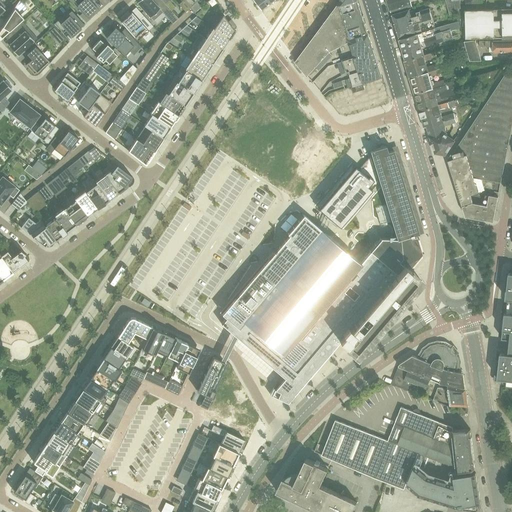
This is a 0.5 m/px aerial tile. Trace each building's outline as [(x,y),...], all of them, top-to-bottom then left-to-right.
[(20,0),(19,0),(0,29),(0,36),(1,38),(23,18),(20,15),(27,8),(20,0)] [(77,7),(87,18),(95,11),(94,10),(97,7),(91,1),(91,0),(72,0),(78,6),(77,7)] [(153,21),(162,12),(168,7),(161,0),(156,0),(154,2),(152,0),(138,0),(136,2),(153,21)] [(168,0),(165,3),(170,9),(174,6),(168,0)] [(253,0),(256,4),(256,5),(258,8),(260,8),(261,9),(273,0),(253,0)] [(357,0),(341,0),(296,61),(308,75),(331,50),(345,42),(349,40),(368,33),(357,0)] [(397,0),(388,3),(391,12),(412,6),(410,1),(414,0),(397,0)] [(454,9),(452,0),(445,0),(450,15),(456,14),(456,12),(454,9)] [(460,0),(456,0),(452,1),(454,9),(459,9),(460,9),(461,6),(460,0)] [(200,7),(196,2),(189,8),(194,13),(200,7)] [(415,10),(410,12),(409,9),(392,14),(399,37),(435,27),(430,8),(416,12),(415,10)] [(466,39),(511,37),(511,8),(465,10),(466,39)] [(81,28),(80,27),(83,24),(71,10),(65,16),(66,17),(63,20),(62,19),(61,17),(55,22),(54,23),(63,33),(65,31),(66,30),(71,36),(79,30),(81,28)] [(137,40),(142,36),(146,41),(153,35),(148,30),(153,26),(143,16),(139,20),(131,11),(129,12),(128,11),(120,18),(122,19),(120,21),(137,40)] [(223,13),(213,28),(229,38),(234,30),(234,28),(236,27),(236,26),(231,19),(230,19),(228,21),(223,13)] [(178,18),(175,15),(169,20),(172,24),(178,18)] [(460,21),(434,29),(399,39),(404,54),(422,48),(426,47),(452,39),(450,30),(462,27),(460,21)] [(16,38),(11,43),(8,45),(18,55),(37,38),(22,22),(10,32),(16,38)] [(186,25),(182,29),(188,33),(191,29),(186,25)] [(55,37),(59,33),(54,27),(49,31),(55,37)] [(205,38),(222,49),(229,38),(213,28),(212,27),(205,38)] [(135,41),(124,28),(120,33),(115,29),(107,38),(125,55),(133,46),(132,45),(135,41)] [(349,52),(341,55),(343,60),(374,50),(368,33),(349,40),(345,42),(349,52)] [(198,49),(215,60),(222,49),(205,38),(199,34),(192,45),(193,45),(198,49)] [(493,53),(511,52),(511,38),(495,39),(496,41),(479,41),(479,47),(493,47),(493,53)] [(112,51),(113,50),(107,44),(106,45),(100,39),(92,48),(98,53),(96,56),(102,62),(104,59),(109,64),(117,55),(112,51)] [(461,62),(470,61),(481,61),(475,40),(464,42),(454,45),(456,53),(459,52),(461,62)] [(186,55),(191,59),(208,70),(215,60),(198,49),(193,45),(186,55)] [(26,65),(34,74),(49,61),(35,46),(26,53),(32,59),(26,65)] [(404,60),(404,62),(424,56),(422,48),(404,54),(406,60),(404,60)] [(349,72),(350,74),(359,71),(379,65),(374,50),(343,60),(347,73),(349,72)] [(160,52),(157,56),(166,62),(169,58),(160,52)] [(407,70),(425,64),(424,61),(437,57),(435,53),(424,56),(404,62),(407,70)] [(185,69),(201,80),(208,70),(191,59),(185,69)] [(79,66),(89,74),(92,69),(93,68),(84,61),(79,66)] [(103,68),(97,63),(93,68),(92,69),(98,74),(103,68)] [(425,64),(407,70),(409,78),(440,69),(443,68),(441,64),(427,68),(425,64)] [(379,65),(359,71),(350,74),(354,86),(382,76),(379,65)] [(173,79),(193,92),(193,91),(195,92),(201,83),(200,82),(201,80),(185,69),(181,66),(173,79)] [(440,69),(409,78),(414,95),(445,85),(447,84),(446,79),(444,80),(431,83),(429,77),(444,73),(443,68),(440,69)] [(466,79),(463,80),(465,85),(465,88),(470,87),(482,83),(495,79),(502,68),(466,79)] [(80,82),(67,72),(54,89),(67,99),(80,82)] [(152,83),(155,79),(145,73),(143,77),(149,81),(152,83)] [(123,75),(119,80),(125,85),(129,80),(123,75)] [(466,216),(494,221),(499,197),(485,194),(483,204),(473,202),(472,198),(470,193),(484,189),(499,193),(511,126),(511,75),(505,75),(453,154),(454,158),(449,160),(466,216)] [(113,85),(117,79),(113,76),(109,82),(113,85)] [(143,77),(140,81),(146,85),(147,84),(150,86),(152,83),(149,81),(143,77)] [(168,93),(185,105),(193,92),(173,79),(171,82),(174,84),(168,93)] [(484,90),(489,88),(495,79),(482,83),(484,90)] [(0,109),(1,108),(0,107),(0,99),(4,96),(11,90),(12,89),(10,88),(12,86),(6,80),(4,81),(3,80),(2,80),(3,80),(0,82),(0,109)] [(73,97),(77,101),(88,109),(99,94),(100,93),(84,81),(72,97),(73,97)] [(453,83),(445,85),(414,95),(417,103),(435,98),(455,92),(453,83)] [(419,112),(422,119),(440,114),(453,110),(452,108),(482,99),(487,91),(457,100),(450,102),(419,112)] [(165,92),(159,102),(178,115),(185,105),(168,93),(165,92)] [(417,103),(419,112),(450,102),(457,100),(455,92),(435,98),(417,103)] [(95,125),(104,113),(103,111),(107,105),(103,103),(106,99),(103,97),(103,96),(99,94),(88,109),(83,115),(93,123),(95,125)] [(11,112),(29,126),(29,127),(30,127),(30,126),(39,115),(40,115),(39,114),(31,109),(32,108),(27,105),(20,100),(19,99),(19,100),(10,111),(10,112),(11,112)] [(170,126),(174,120),(175,120),(179,115),(178,115),(159,102),(158,101),(150,113),(151,114),(170,126)] [(127,113),(130,115),(133,110),(125,104),(121,109),(127,113)] [(121,109),(116,116),(117,116),(123,120),(127,113),(121,109)] [(145,125),(163,137),(170,126),(151,114),(144,125),(145,125)] [(422,119),(424,127),(427,126),(428,127),(455,119),(453,114),(441,117),(440,114),(422,119)] [(48,143),(52,138),(47,134),(54,125),(44,117),(39,124),(36,122),(30,130),(48,143)] [(445,154),(454,141),(444,134),(446,133),(444,127),(456,123),(455,119),(428,127),(436,152),(445,154)] [(119,127),(112,122),(105,133),(112,138),(119,127)] [(145,125),(144,125),(136,138),(154,150),(163,137),(145,125)] [(59,141),(54,138),(45,149),(51,154),(54,149),(64,156),(67,152),(69,153),(74,146),(73,145),(78,138),(68,130),(64,135),(59,141)] [(145,164),(154,150),(136,138),(128,150),(145,164)] [(387,151),(386,146),(373,149),(371,150),(370,151),(396,236),(389,236),(389,238),(400,239),(413,235),(419,233),(393,150),(387,151)] [(355,166),(318,208),(340,227),(379,181),(371,154),(358,169),(355,166)] [(78,158),(73,162),(76,166),(77,165),(80,168),(83,165),(78,158)] [(34,163),(31,167),(34,169),(41,174),(44,171),(34,163)] [(105,174),(105,175),(118,192),(126,187),(125,186),(124,185),(126,183),(132,176),(117,164),(111,172),(109,170),(105,174)] [(67,167),(63,171),(68,178),(73,174),(67,167)] [(42,175),(34,169),(31,174),(37,179),(42,175)] [(95,181),(96,182),(109,199),(118,192),(105,174),(95,181)] [(62,182),(57,175),(51,180),(57,188),(52,192),(55,196),(60,192),(66,187),(62,182)] [(2,177),(0,179),(0,203),(0,204),(8,194),(13,198),(19,190),(2,177)] [(109,199),(96,182),(85,191),(98,208),(109,199)] [(45,185),(37,192),(43,200),(44,201),(52,195),(45,185)] [(75,199),(87,215),(88,215),(97,208),(98,208),(85,191),(84,190),(74,198),(75,199)] [(18,210),(28,203),(26,200),(20,192),(11,204),(18,210)] [(35,213),(35,212),(35,211),(39,208),(36,205),(43,200),(46,204),(44,201),(43,200),(37,192),(26,200),(28,203),(35,213)] [(87,215),(75,199),(64,207),(76,224),(76,223),(76,224),(87,215)] [(54,215),(66,231),(67,230),(69,229),(75,224),(76,224),(64,207),(63,208),(55,214),(54,215)] [(369,305),(402,267),(396,262),(401,256),(400,239),(389,238),(380,238),(380,239),(359,262),(321,229),(320,229),(303,214),(287,233),(289,235),(267,260),(221,313),(226,317),(221,323),(232,333),(235,335),(272,367),(285,379),(280,384),(276,382),(270,394),(277,398),(277,397),(287,402),(307,379),(340,340),(338,339),(343,333),(342,332),(347,325),(349,327),(369,305)] [(54,215),(43,223),(55,239),(61,234),(62,235),(67,232),(66,231),(54,215)] [(44,245),(45,245),(46,243),(48,245),(55,239),(43,223),(40,219),(35,223),(28,217),(21,227),(44,245)] [(413,235),(400,239),(401,256),(396,262),(402,267),(403,266),(406,268),(406,267),(408,265),(410,267),(422,254),(416,237),(414,238),(413,235)] [(7,250),(0,255),(12,271),(28,260),(24,255),(25,253),(20,250),(12,256),(7,250)] [(12,271),(0,255),(0,254),(0,276),(2,279),(3,279),(3,278),(12,272),(13,271),(12,271)] [(413,286),(420,278),(406,267),(406,268),(403,266),(402,267),(369,305),(349,327),(347,325),(342,332),(343,333),(338,339),(340,340),(356,353),(366,341),(367,341),(368,341),(369,341),(370,340),(370,339),(370,338),(369,337),(413,286)] [(511,272),(509,272),(509,273),(507,289),(506,289),(505,298),(506,298),(508,298),(511,298),(511,313),(506,313),(505,313),(502,338),(509,339),(509,347),(508,353),(500,352),(499,361),(497,378),(507,379),(511,379),(511,272)] [(144,298),(141,302),(147,307),(150,302),(144,298)] [(118,334),(117,335),(127,342),(134,332),(146,338),(152,326),(134,318),(133,317),(132,317),(131,317),(130,318),(129,318),(129,319),(128,319),(125,323),(123,326),(122,328),(123,328),(119,334),(118,334)] [(146,338),(142,348),(154,354),(155,352),(165,332),(152,326),(146,338)] [(165,332),(155,352),(166,357),(167,355),(175,337),(165,332)] [(235,335),(232,333),(219,359),(223,361),(235,335)] [(117,335),(110,346),(125,357),(133,346),(127,342),(117,335)] [(175,337),(167,355),(178,361),(187,343),(175,337)] [(178,361),(176,366),(180,369),(188,372),(198,352),(200,349),(192,345),(187,343),(178,361)] [(399,366),(430,379),(442,384),(448,385),(460,388),(463,388),(465,389),(465,388),(465,385),(463,373),(460,372),(457,371),(457,369),(457,368),(458,361),(456,354),(452,348),(445,344),(438,343),(430,345),(424,350),(421,357),(420,357),(420,358),(413,355),(400,364),(399,366)] [(110,346),(103,357),(118,368),(125,357),(110,346)] [(206,365),(195,389),(210,397),(213,390),(226,363),(223,361),(219,359),(211,355),(206,365)] [(103,357),(96,367),(113,378),(114,380),(121,370),(118,368),(103,357)] [(426,388),(430,379),(399,366),(392,384),(402,388),(409,391),(412,383),(426,388)] [(96,367),(89,377),(106,388),(113,378),(96,367)] [(132,367),(129,375),(131,376),(140,382),(143,378),(145,373),(132,367)] [(145,373),(143,378),(148,381),(151,373),(146,371),(145,373)] [(131,376),(124,386),(125,386),(127,388),(135,393),(141,383),(140,382),(131,376)] [(89,377),(82,388),(100,400),(104,403),(106,399),(102,396),(106,389),(106,388),(89,377)] [(163,379),(159,386),(165,389),(168,382),(163,379)] [(168,382),(165,389),(172,392),(177,383),(169,380),(168,382)] [(465,389),(463,388),(460,388),(448,385),(448,389),(438,387),(437,390),(433,401),(446,406),(468,406),(468,405),(467,405),(467,397),(466,397),(466,393),(465,389)] [(125,386),(122,391),(132,397),(135,393),(127,388),(125,386)] [(82,388),(74,400),(92,412),(100,400),(82,388)] [(202,396),(198,404),(205,408),(209,399),(202,396)] [(74,400),(67,412),(86,425),(94,413),(92,412),(74,400)] [(456,470),(475,468),(470,428),(451,429),(451,426),(447,424),(431,418),(431,417),(412,410),(411,410),(401,407),(388,440),(345,423),(335,420),(322,455),(405,489),(413,467),(418,456),(420,452),(450,464),(456,466),(456,470)] [(67,412),(60,421),(82,436),(88,426),(86,425),(67,412)] [(60,421),(53,431),(73,445),(75,446),(82,436),(60,421)] [(200,429),(198,434),(207,439),(209,433),(200,429)] [(223,436),(220,444),(238,452),(244,440),(223,429),(221,433),(224,435),(223,436)] [(53,431),(46,442),(66,456),(73,445),(53,431)] [(194,441),(192,447),(201,451),(203,446),(194,441)] [(46,442),(39,452),(59,466),(66,456),(46,442)] [(219,443),(212,455),(215,457),(232,465),(238,452),(220,444),(219,443)] [(100,462),(105,451),(97,446),(93,452),(90,456),(100,462)] [(39,452),(33,462),(38,465),(34,470),(35,471),(42,476),(45,472),(52,476),(59,466),(39,452)] [(189,452),(186,458),(196,462),(198,457),(189,452)] [(90,456),(83,467),(94,474),(100,462),(90,456)] [(477,484),(477,483),(476,475),(476,473),(474,473),(474,472),(467,473),(467,470),(457,471),(453,471),(452,470),(451,470),(450,470),(449,471),(449,472),(450,472),(450,473),(451,473),(450,479),(430,473),(421,465),(421,464),(423,458),(418,456),(413,467),(407,484),(412,488),(411,488),(412,489),(416,492),(417,493),(417,492),(418,493),(418,494),(419,495),(426,497),(427,497),(428,497),(427,498),(428,498),(436,500),(437,500),(437,501),(438,501),(445,503),(446,503),(447,503),(447,504),(448,504),(455,506),(456,506),(459,507),(461,508),(465,508),(477,509),(480,509),(480,508),(479,503),(480,503),(481,503),(480,500),(479,492),(479,491),(477,484)] [(215,457),(210,467),(227,476),(232,465),(215,457)] [(283,478),(280,483),(277,491),(320,511),(354,511),(353,511),(357,501),(321,484),(329,467),(316,461),(315,462),(306,458),(299,474),(297,473),(294,473),(292,474),(290,474),(288,476),(287,477),(285,479),(283,478)] [(207,466),(201,479),(221,488),(227,476),(210,467),(207,466)] [(29,467),(14,491),(25,498),(31,488),(36,482),(30,478),(35,471),(34,471),(29,467)] [(181,469),(178,475),(187,479),(190,474),(181,469)] [(82,473),(79,478),(84,482),(89,485),(92,480),(82,473)] [(198,478),(193,489),(216,499),(221,488),(201,479),(198,478)] [(83,497),(89,485),(84,482),(77,493),(83,497)] [(173,485),(171,491),(180,495),(182,490),(173,485)] [(115,492),(107,488),(105,494),(113,498),(115,492)] [(193,489),(188,499),(195,502),(211,510),(216,499),(193,489)] [(173,505),(174,506),(179,495),(170,491),(165,502),(173,505)] [(52,510),(51,511),(66,511),(69,508),(75,511),(76,511),(81,502),(74,497),(72,501),(61,495),(60,496),(54,507),(53,507),(51,509),(52,510)] [(130,507),(133,501),(125,497),(122,503),(130,507)] [(165,502),(163,507),(172,511),(174,506),(173,505),(165,502)] [(195,502),(189,511),(209,511),(211,510),(195,502)]
